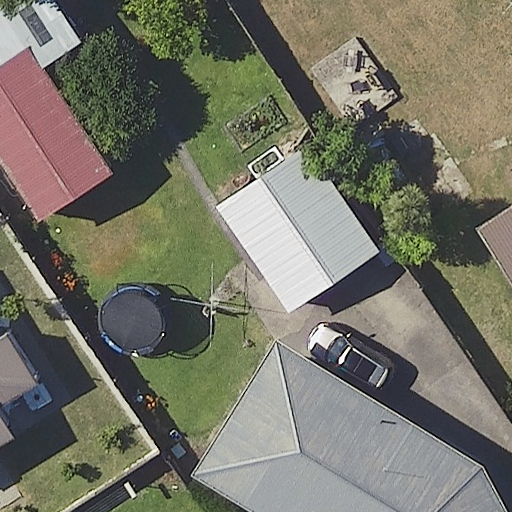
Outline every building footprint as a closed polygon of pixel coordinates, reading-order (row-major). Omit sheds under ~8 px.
[(135,184),(14,0),(0,9),(0,132),(65,230),(135,184)] [(260,0),(301,63),(365,22),(350,0),(260,0)] [(365,22),(301,63),(350,139),(414,98),(365,22)] [(396,261),(326,156),(239,215),(309,319),(396,261)] [(0,475),(41,450),(0,385),(0,363),(14,355),(0,333),(0,475)] [(308,344),(213,480),(259,511),(511,511),(511,462),(496,428),(455,447),(308,344)]
